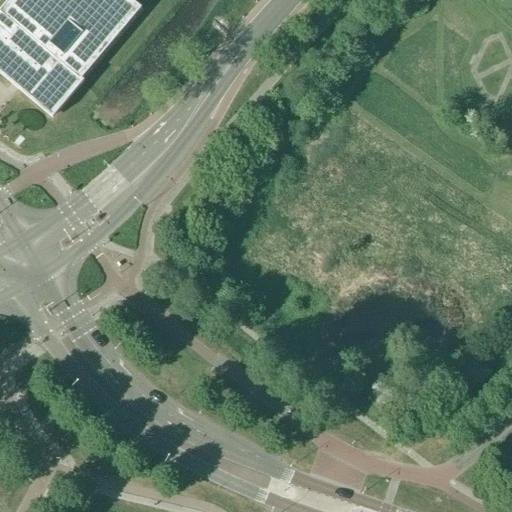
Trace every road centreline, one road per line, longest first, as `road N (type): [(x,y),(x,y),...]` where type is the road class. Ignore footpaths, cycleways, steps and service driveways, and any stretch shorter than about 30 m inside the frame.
road 1 (secondary): [(329,491),(186,436),(141,405),(88,353),(39,277)]
road 2 (secondary): [(16,290),(70,367),(132,428),(297,511)]
road 3 (secondary): [(39,277),(135,201),(234,70),(240,50)]
road 4 (secondary): [(240,50),(86,196),(19,243)]
road 5 (residential): [(347,455),(211,359)]
